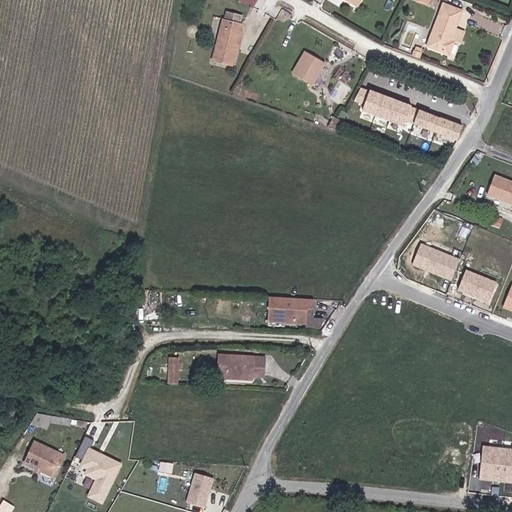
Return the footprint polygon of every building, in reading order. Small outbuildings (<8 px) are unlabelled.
[(449,55),(454,42),(451,41),(455,29),(462,12),(443,4),(427,47),(449,55)] [(222,19),(212,62),(232,66),(242,24),(222,19)] [(451,41),(454,42),(460,44),(464,33),(455,29),(451,41)] [(413,50),(411,56),(419,59),(421,53),(413,50)] [(305,52),(292,74),(312,85),(325,63),(305,52)] [(415,125),(457,142),(467,112),(438,101),(435,106),(419,101),(415,110),(421,113),(415,125)] [(333,118),(328,128),(338,131),(343,122),(333,118)] [(511,182),(494,176),(486,194),(511,204),(511,182)] [(460,260),(421,244),(413,264),(452,280),(460,260)] [(497,283),(466,270),(458,290),(489,302),(497,283)] [(313,309),(313,300),(292,299),(292,306),(286,306),(285,298),(268,297),(268,321),(306,323),(307,309),(313,309)] [(225,379),(225,376),(226,356),(218,355),(217,379),(225,379)] [(254,357),(226,356),(225,376),(242,377),(242,375),(253,376),(254,357)] [(265,358),(254,357),(253,376),(253,377),(264,378),(265,358)] [(178,366),(168,366),(168,374),(177,375),(178,366)] [(40,410),(34,418),(42,424),(50,412),(40,410)] [(105,503),(124,461),(93,447),(102,425),(92,421),(77,456),(84,459),(81,465),(88,468),(86,474),(96,478),(88,496),(105,503)] [(24,462),(53,476),(63,454),(34,441),(24,462)] [(511,448),(483,445),(479,478),(511,482),(511,448)] [(208,506),(216,476),(197,471),(188,501),(208,506)]
